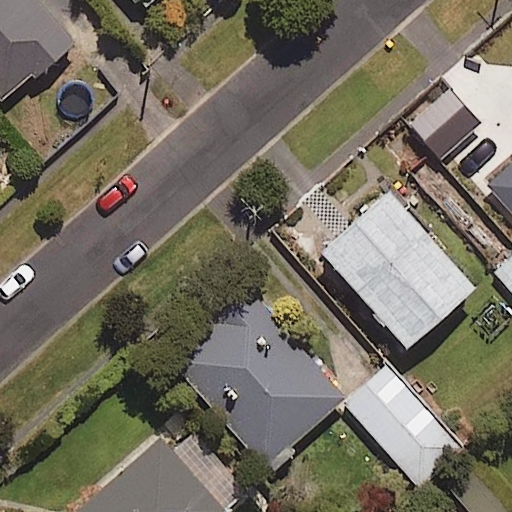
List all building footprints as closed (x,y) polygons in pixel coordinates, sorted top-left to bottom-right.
[(72,47),(29,0),(0,0),(0,103),(3,108),(72,47)] [(473,290),(386,194),(318,255),(405,352),(473,290)] [(511,254),(494,271),(511,291),(511,254)] [(346,404),(246,296),(173,363),(273,471),(346,404)] [(457,445),(389,371),(345,411),(413,485),(457,445)] [(218,511),(158,442),(78,511),(218,511)] [(508,511),(511,508),(511,507),(477,471),(454,494),(471,511),(508,511)]
